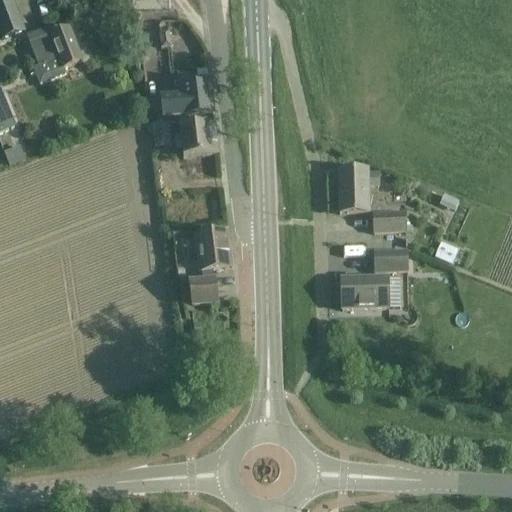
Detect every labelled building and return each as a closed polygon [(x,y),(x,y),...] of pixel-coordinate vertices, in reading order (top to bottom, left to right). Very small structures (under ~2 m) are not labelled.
[(0,34),(2,41),(25,32),(14,2),(9,4),(0,7),(0,34)] [(47,31),(26,39),(38,68),(33,70),(39,87),(65,76),(63,72),(82,64),(70,31),(50,39),(47,31)] [(212,114),(209,85),(206,86),(205,79),(197,80),(198,87),(180,89),(179,79),(172,80),(174,95),(160,97),(163,120),(212,114)] [(0,93),(0,135),(14,130),(12,125),(13,125),(0,93)] [(142,104),(134,106),(136,116),(145,115),(142,104)] [(153,126),(156,150),(170,149),(167,125),(153,126)] [(214,126),(179,130),(182,161),(218,157),(214,126)] [(20,150),(4,156),(9,168),(24,161),(20,150)] [(368,173),(337,174),(339,216),(369,216),(368,189),(378,189),(378,177),(368,177),(368,173)] [(405,216),(373,217),(373,237),(405,236),(405,216)] [(368,233),(368,223),(350,223),(350,233),(368,233)] [(228,253),(226,234),(195,238),(200,275),(201,275),(202,283),(189,284),(192,309),(218,305),(214,273),(229,271),(226,253),(228,253)] [(438,239),(433,251),(449,258),(454,246),(438,239)] [(406,255),(374,256),(375,276),(406,275),(406,255)] [(421,269),(410,269),(410,278),(421,278),(421,269)] [(388,312),(387,281),(341,283),(342,313),(388,312)] [(205,327),(194,327),(195,337),(206,336),(205,327)]
